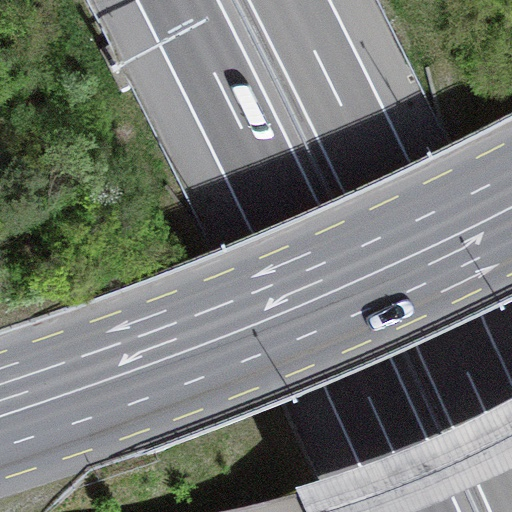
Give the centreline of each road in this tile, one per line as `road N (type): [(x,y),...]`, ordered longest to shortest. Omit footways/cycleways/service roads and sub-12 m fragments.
road 1 (motorway): [(177,0),(419,511)]
road 2 (secondary): [(0,416),(287,311),(511,206)]
road 3 (motorway): [(511,474),(288,0)]
